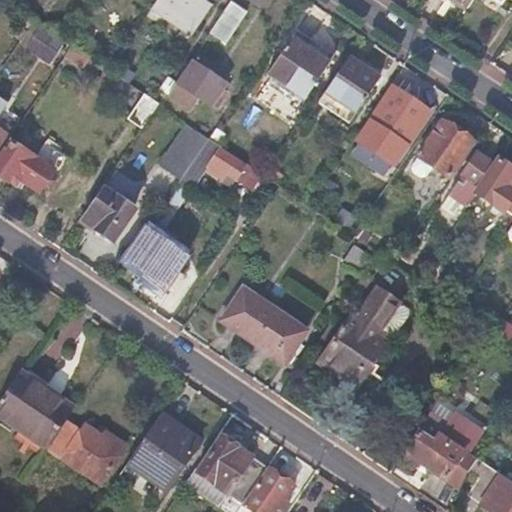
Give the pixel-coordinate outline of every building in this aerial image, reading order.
[(156,0),(151,7),(190,35),(213,2),(210,0),(156,0)] [(247,10),(234,0),(231,0),(210,30),(225,41),(247,10)] [(333,55),(296,30),(265,74),(270,77),(256,98),(289,119),(333,55)] [(73,44),(90,56),(98,45),(81,33),(73,44)] [(25,47),(49,63),(58,52),(34,35),(25,47)] [(73,44),(65,55),(82,67),(90,56),(73,44)] [(349,57),(317,103),(347,124),(379,78),(349,57)] [(181,95),(193,103),(198,97),(211,106),(226,84),(193,61),(178,82),(185,89),(181,95)] [(428,113),(393,89),(370,122),(406,146),(428,113)] [(141,128),(159,103),(145,93),(128,119),(141,128)] [(448,178),(472,141),(443,120),(418,157),(448,178)] [(157,162),(179,177),(205,138),(184,122),(157,162)] [(261,134),(247,124),(239,137),(253,147),(261,134)] [(179,177),(191,186),(209,160),(234,176),(242,164),(219,148),(220,145),(209,137),(207,136),(205,138),(179,177)] [(52,169),(10,141),(0,155),(0,175),(7,180),(13,172),(38,189),(52,169)] [(465,207),(474,194),(493,166),(477,154),(461,176),(467,181),(463,186),(458,182),(448,196),(465,207)] [(503,210),(511,216),(511,179),(510,178),(511,174),(511,169),(498,159),(493,166),(474,194),(501,212),(503,210)] [(102,184),(79,217),(110,240),(133,207),(102,184)] [(170,270),(179,256),(146,232),(127,259),(142,269),(142,276),(149,282),(162,280),(174,288),(181,277),(170,270)] [(281,362),(303,329),(241,287),(219,319),(281,362)] [(354,386),(387,337),(376,330),(394,304),(396,301),(376,288),(357,317),(349,312),(317,361),(354,386)] [(376,330),(387,337),(393,337),(407,316),(404,310),(394,304),(376,330)] [(491,330),(501,337),(511,344),(511,327),(499,318),(491,330)] [(484,325),(474,340),(490,352),(501,337),(491,330),(484,325)] [(0,402),(0,414),(47,447),(74,408),(21,372),(0,402)] [(459,488),(470,470),(478,455),(471,450),(482,433),(452,412),(440,430),(425,419),(402,449),(459,488)] [(165,491),(200,440),(168,418),(133,469),(165,491)] [(51,451),(100,485),(127,448),(106,432),(103,436),(86,425),(82,431),(69,422),(51,451)] [(247,497),(267,468),(222,437),(198,472),(228,494),(233,487),(247,497)] [(511,511),(511,483),(501,476),(503,473),(478,455),(470,470),(479,477),(468,494),(494,511),(511,511)] [(294,486),(267,468),(247,497),(244,502),(242,505),(252,511),(276,511),(277,510),(279,511),(283,511),(288,504),(285,501),(294,486)] [(224,511),(237,511),(242,505),(244,502),(234,495),(224,511)]
